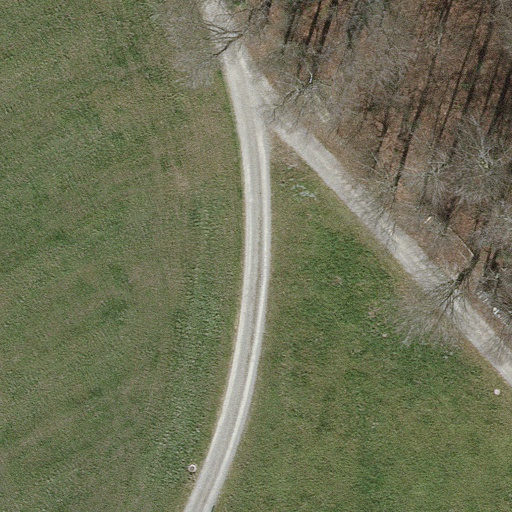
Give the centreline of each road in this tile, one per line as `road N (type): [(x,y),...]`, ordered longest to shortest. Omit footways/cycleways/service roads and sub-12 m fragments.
road 1 (track): [(207,0),(237,75),(266,210),(240,411),(186,511)]
road 2 (track): [(511,372),(237,75)]
